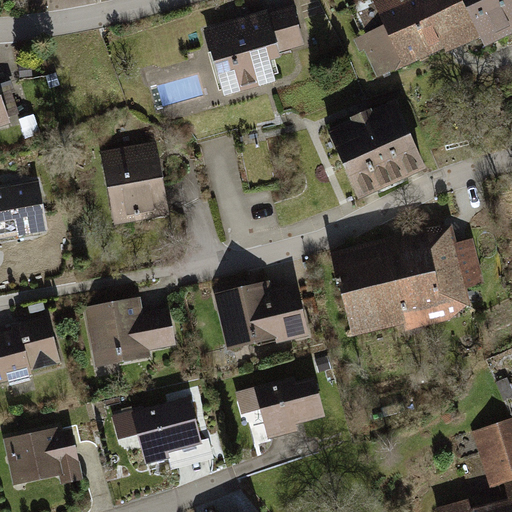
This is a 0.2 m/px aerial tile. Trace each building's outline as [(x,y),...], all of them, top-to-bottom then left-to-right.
[(464,0),(367,0),(349,8),(380,75),(480,31),(464,0)] [(511,0),(464,0),(480,31),(486,43),(511,30),(511,0)] [(295,11),(206,33),(220,91),(286,75),(281,58),(305,52),(295,11)] [(0,125),(8,123),(0,98),(0,125)] [(358,131),(335,141),(359,196),(426,167),(401,112),(383,120),(380,113),(355,124),(358,131)] [(159,145),(99,157),(114,227),(174,214),(159,145)] [(43,181),(0,189),(0,241),(53,232),(43,181)] [(334,256),(355,341),(475,311),(470,292),(489,288),(478,242),(461,246),(455,226),(334,256)] [(220,296),(232,350),(306,333),(296,287),(271,293),(269,285),(220,296)] [(90,312),(101,376),(155,367),(152,352),(181,348),(176,313),(147,318),(144,303),(90,312)] [(0,339),(0,381),(28,374),(27,372),(59,364),(47,319),(15,327),(17,335),(0,339)] [(261,419),(267,442),(310,432),(308,427),(324,423),(314,383),(297,387),(296,381),(237,394),(243,423),(261,419)] [(138,446),(142,464),(200,450),(189,404),(140,416),(139,412),(115,417),(122,450),(138,446)] [(440,511),(511,511),(511,423),(486,431),(502,483),(511,481),(511,485),(511,509),(500,511),(470,511),(468,503),(440,511)] [(485,452),(477,428),(450,438),(458,461),(485,452)] [(55,431),(7,442),(17,484),(62,474),(64,483),(80,479),(70,434),(56,437),(55,431)]
